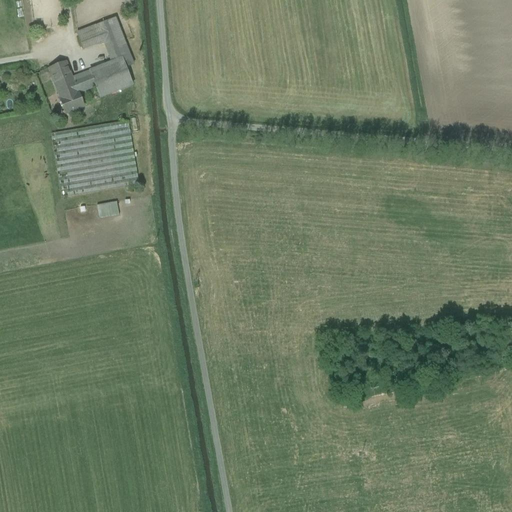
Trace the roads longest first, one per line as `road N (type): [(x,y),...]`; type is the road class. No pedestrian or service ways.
road 1 (track): [(229,511),(178,222),(169,120)]
road 2 (unclassified): [(169,120),(511,149)]
road 3 (unclassified): [(169,120),(158,0)]
